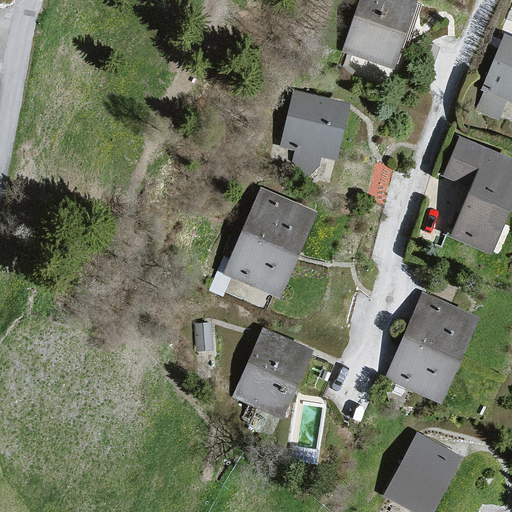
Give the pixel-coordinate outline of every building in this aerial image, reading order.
[(443,4),(429,0),(376,0),(354,59),(412,77),(443,4)] [(511,56),(474,121),(511,138),(511,56)] [(383,110),(318,84),(288,149),(351,177),(383,110)] [(511,145),(475,126),(434,225),(511,263),(511,145)] [(346,218),(279,191),(237,279),(303,313),(346,218)] [(511,323),(436,293),(400,381),(472,415),(511,323)] [(329,350),(273,334),(246,398),(302,430),(329,350)] [(463,511),(489,469),(433,440),(395,498),(422,511),(463,511)]
